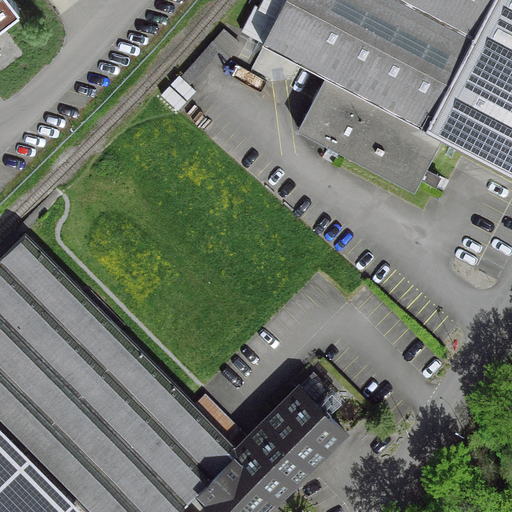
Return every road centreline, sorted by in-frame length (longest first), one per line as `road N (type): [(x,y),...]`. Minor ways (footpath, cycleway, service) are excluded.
road 1 (unknown): [(499,336),(212,73)]
road 2 (unknown): [(444,420),(365,337),(338,320),(323,321),(252,406)]
road 3 (residential): [(511,317),(384,511)]
